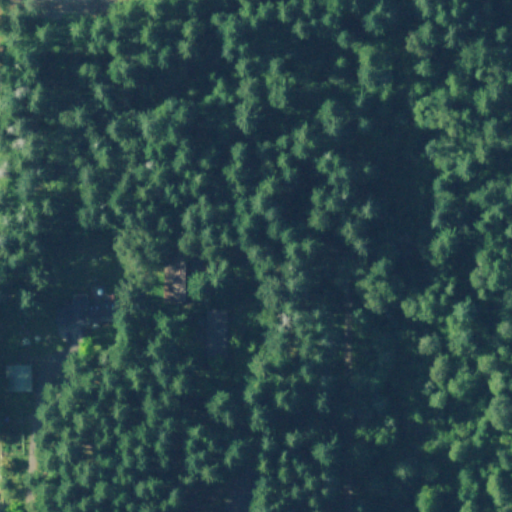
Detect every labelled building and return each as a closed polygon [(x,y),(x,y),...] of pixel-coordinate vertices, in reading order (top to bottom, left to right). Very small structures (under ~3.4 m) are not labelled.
[(158,256),(158,311),(183,311),(183,256),(158,256)] [(56,309),(60,334),(92,328),(90,320),(105,318),(103,303),(87,306),(86,297),(66,300),(67,307),(56,309)] [(200,311),(200,355),(222,355),(223,312),(200,311)] [(2,363),(2,390),(28,391),(29,364),(2,363)] [(238,468),(222,508),(218,506),(215,511),(249,511),(263,478),(238,468)]
